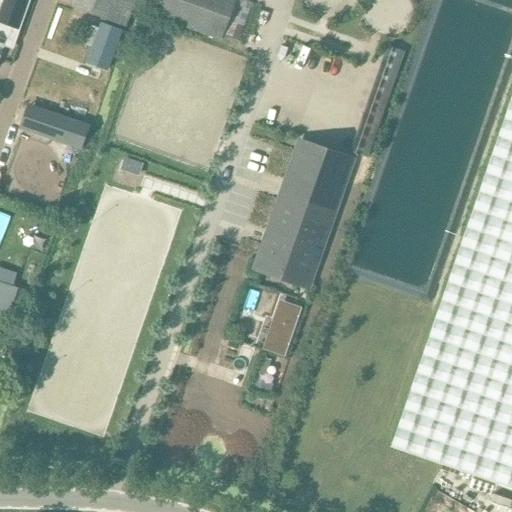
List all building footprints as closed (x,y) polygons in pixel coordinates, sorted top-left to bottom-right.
[(26,0),(4,0),(0,13),(0,57),(5,44),(11,46),(26,0)] [(74,0),(72,7),(110,21),(117,0),(74,0)] [(157,0),(151,15),(221,41),(236,0),(157,0)] [(97,28),(91,26),(84,44),(90,47),(85,60),(107,69),(120,30),(99,22),(97,28)] [(404,52),(387,46),(350,153),(367,159),(404,52)] [(511,98),(392,448),(511,489),(511,98)] [(45,134),(81,146),(88,123),(53,111),(45,134)] [(276,191),(334,211),(352,160),(293,140),(276,191)] [(331,220),(273,200),(248,272),(306,292),(331,220)] [(18,288),(0,282),(0,317),(8,320),(18,288)]
